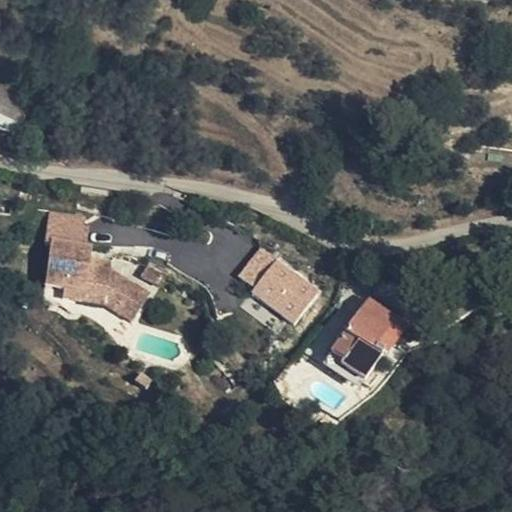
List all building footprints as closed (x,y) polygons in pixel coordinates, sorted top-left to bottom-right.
[(0,115),(22,127),(34,106),(0,89),(0,115)] [(83,250),(83,243),(86,221),(51,216),(45,247),(51,248),(45,291),(63,294),(62,302),(85,306),(86,297),(108,299),(124,310),(137,289),(111,271),(91,269),(93,262),(93,251),(83,250)] [(113,264),(93,262),(91,269),(111,271),(113,264)] [(166,277),(147,267),(141,278),(159,289),(166,277)] [(329,302),(311,287),(301,298),(311,306),(300,318),(310,327),(329,302)] [(86,297),(85,306),(107,309),(132,324),(149,297),(137,289),(124,310),(108,299),(86,297)] [(366,303),(330,357),(341,366),(338,371),(360,386),(362,387),(382,359),(380,358),(375,353),(395,323),(366,303)] [(400,327),(395,323),(375,353),(380,358),(400,327)] [(341,366),(330,357),(321,370),(355,394),(360,386),(338,371),(341,366)]
